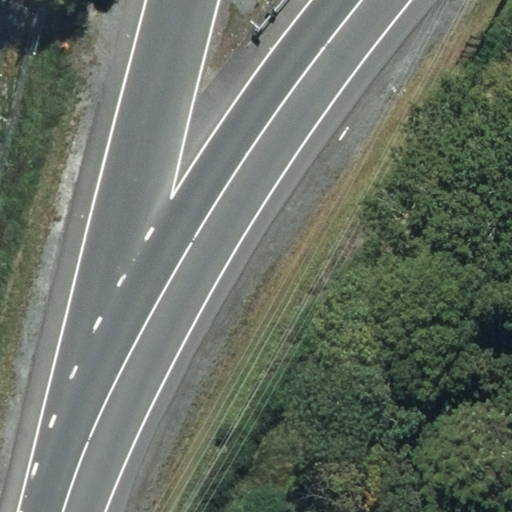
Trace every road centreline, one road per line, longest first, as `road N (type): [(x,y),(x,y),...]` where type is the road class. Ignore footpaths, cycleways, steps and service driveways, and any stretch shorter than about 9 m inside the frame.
road 1 (tertiary): [(363,0),(231,175),(112,388)]
road 2 (tertiary): [(112,388),(128,230),(174,0)]
road 3 (tertiary): [(112,388),(62,511)]
